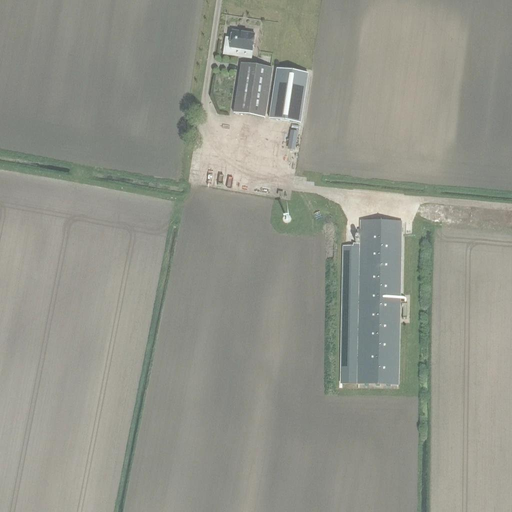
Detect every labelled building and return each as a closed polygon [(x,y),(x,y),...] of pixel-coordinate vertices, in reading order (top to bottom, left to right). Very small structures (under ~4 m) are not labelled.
[(230,48),(252,52),(255,35),(232,31),(230,48)] [(271,69),(240,65),(233,114),(264,118),(271,69)] [(307,74),(276,69),(269,119),(299,124),(307,74)] [(360,222),(360,230),(358,230),(358,234),(360,234),(358,385),(399,386),(401,222),(360,222)] [(340,384),(356,384),(359,247),(342,247),(340,384)]
